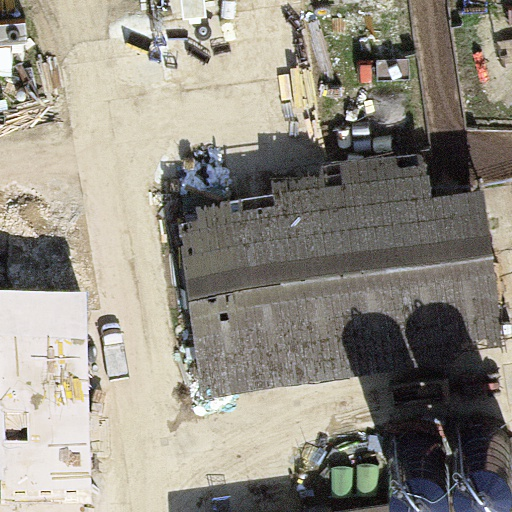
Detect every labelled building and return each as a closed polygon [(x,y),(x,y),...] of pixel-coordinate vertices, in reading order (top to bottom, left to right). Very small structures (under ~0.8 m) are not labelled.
[(202,0),(147,0),(148,9),(203,6),(202,0)] [(0,68),(29,66),(24,12),(0,14),(0,68)] [(196,384),(494,344),(469,157),(467,144),(169,185),(196,384)] [(105,511),(103,297),(0,298),(0,511),(105,511)] [(505,511),(503,492),(364,511),(505,511)]
